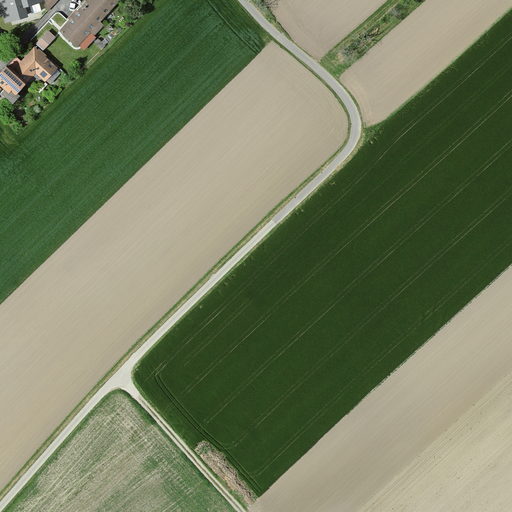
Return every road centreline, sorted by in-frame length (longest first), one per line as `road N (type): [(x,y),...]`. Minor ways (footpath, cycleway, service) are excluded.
road 1 (tertiary): [(243,0),(341,91),(354,116),(352,143),(118,374),(0,507)]
road 2 (track): [(118,374),(238,511)]
